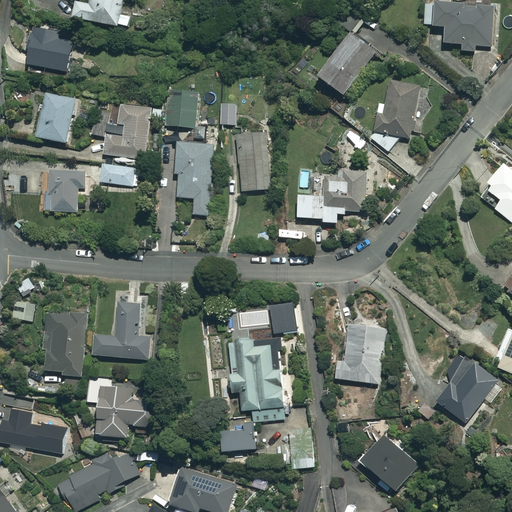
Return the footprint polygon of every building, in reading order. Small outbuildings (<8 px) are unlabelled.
[(125,0),(91,0),(91,3),(76,1),(74,17),(129,27),(131,16),(123,15),(125,0)] [(496,6),(426,2),(425,25),(446,26),(445,43),(463,44),(462,50),(476,51),(476,45),(494,46),(496,6)] [(363,17),(351,9),(341,24),(353,32),(363,17)] [(61,32),(34,28),(27,64),(68,71),(73,43),(59,41),(61,32)] [(377,52),(352,33),(319,75),(345,94),(377,52)] [(409,137),(410,132),(428,134),(428,125),(433,126),(434,117),(429,116),(431,105),(417,103),(421,86),(392,79),(386,104),(381,103),(375,130),(378,130),(371,139),(389,152),(402,136),(409,137)] [(196,127),(198,94),(169,92),(167,125),(196,127)] [(76,99),(47,93),(38,137),(67,143),(76,99)] [(237,104),(223,104),(222,124),(237,125),(237,104)] [(152,109),(121,105),(119,124),(125,125),(124,137),(107,134),(104,154),(145,160),(152,109)] [(109,122),(98,118),(93,133),(104,136),(109,122)] [(353,130),(347,136),(362,150),(368,143),(353,130)] [(267,131),(238,133),(242,191),(272,189),(267,131)] [(215,145),(178,142),(176,173),(180,173),(178,197),(195,198),(194,215),(211,216),(215,145)] [(491,190),(502,200),(496,207),(511,220),(511,167),(506,163),(489,183),(494,187),(491,190)] [(139,187),(140,177),(147,178),(148,170),(141,169),(140,173),(135,173),(136,168),(104,165),(102,183),(139,187)] [(85,169),(50,169),(50,193),(46,193),(46,212),(79,211),(78,187),(85,187),(85,169)] [(338,222),(339,214),(347,214),(347,211),(366,212),(369,172),(341,170),(341,176),(326,175),(324,196),(300,194),(298,217),(324,218),(324,221),(338,222)] [(141,304),(120,302),(116,336),(96,334),(94,354),(149,359),(151,337),(137,336),(141,304)] [(88,312),(49,310),(45,370),(64,371),(63,374),(83,375),(88,312)] [(388,328),(351,322),(345,362),(338,361),(336,378),(380,384),(388,328)] [(511,330),(509,330),(497,354),(503,357),(498,366),(511,372),(511,330)] [(256,345),(255,337),(230,339),(234,392),(241,391),(242,410),(253,409),(254,422),(285,419),(281,369),(274,370),(272,343),(256,345)] [(466,422),(485,399),(492,405),(506,387),(466,356),(438,400),(466,422)] [(133,384),(90,381),(88,402),(99,402),(97,434),(129,436),(130,425),(151,426),(153,401),(131,399),(133,384)] [(253,420),(244,421),(244,425),(221,426),(223,450),(255,448),(253,420)] [(290,430),(291,443),(280,444),(281,463),(293,461),(294,469),(315,466),(312,428),(290,430)] [(422,464),(386,432),(362,459),(397,491),(422,464)] [(141,473),(129,451),(100,466),(98,463),(60,482),(75,511),(121,487),(119,484),(141,473)] [(228,511),(238,484),(184,466),(172,503),(199,511),(202,506),(219,511),(228,511)] [(17,511),(0,488),(0,511),(17,511)]
